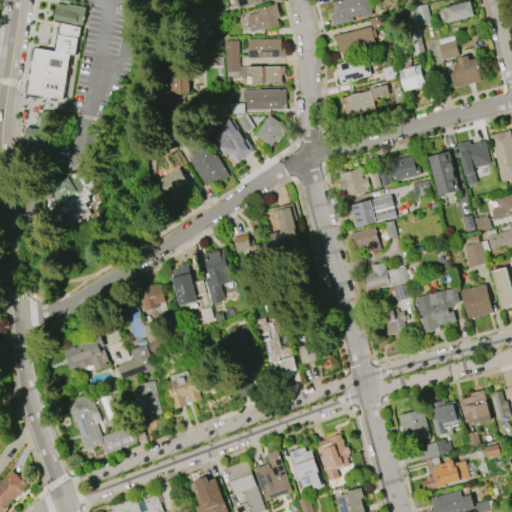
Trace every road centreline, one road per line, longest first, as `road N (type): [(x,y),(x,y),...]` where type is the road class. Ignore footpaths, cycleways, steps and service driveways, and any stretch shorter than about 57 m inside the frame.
road 1 (residential): [(398,511),(309,156),(307,41),(297,0)]
road 2 (residential): [(511,339),(363,379),(78,483),(65,500)]
road 3 (residential): [(65,500),(368,394),(511,355)]
road 4 (residential): [(121,273),(309,156),(511,98)]
road 5 (secondary): [(12,245),(0,174),(22,0)]
road 6 (secondary): [(62,493),(30,392),(21,321)]
